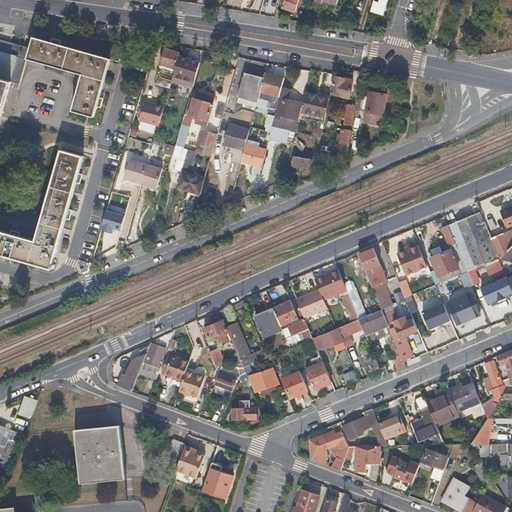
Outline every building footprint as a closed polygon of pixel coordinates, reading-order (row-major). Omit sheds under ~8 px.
[(297,0),(284,0),(282,8),(294,11),(297,0)] [(374,0),(371,11),(384,15),(388,0),(374,0)] [(31,48),(27,58),(83,74),(73,111),(94,117),(111,59),(48,41),(34,37),(31,48)] [(27,58),(31,48),(0,39),(0,78),(10,81),(11,78),(20,81),(25,63),(27,58)] [(179,57),(180,52),(165,49),(161,65),(176,70),(179,57)] [(176,70),(174,77),(195,82),(200,63),(179,57),(176,70)] [(263,77),(267,64),(250,60),(247,72),(255,74),(255,75),(263,77)] [(259,99),(264,79),(247,75),(246,77),(244,77),(237,103),(256,108),(259,99)] [(284,80),(265,75),(264,79),(259,99),(268,102),(270,94),(280,97),(282,89),(284,80)] [(173,80),(157,76),(154,83),(170,88),(173,80)] [(349,98),(348,105),(356,106),(359,87),(353,86),(353,84),(345,83),(346,79),(336,77),(333,93),(349,98)] [(0,119),(1,116),(12,82),(10,81),(0,78),(0,119)] [(291,92),(282,89),(280,97),(277,109),(275,116),(275,117),(297,122),(301,105),(288,102),(291,92)] [(330,97),(307,91),(302,110),(326,116),(327,111),(330,97)] [(195,100),(190,116),(187,126),(195,129),(193,137),(197,138),(196,143),(192,141),(189,150),(194,152),(210,157),(216,135),(205,132),(212,105),(214,99),(197,93),(195,100)] [(370,93),(364,124),(380,127),(386,97),(370,93)] [(190,99),(186,115),(190,116),(195,100),(190,99)] [(159,125),(165,106),(145,101),(140,119),(159,125)] [(338,164),(346,166),(347,160),(356,106),(348,105),(344,130),(343,134),(338,134),(337,142),(341,143),(338,164)] [(272,127),(274,115),(267,114),(265,127),(272,127)] [(229,126),(224,144),(230,146),(243,149),(248,131),(229,126)] [(293,144),(294,144),(302,152),(305,146),(296,138),(293,144)] [(172,155),(173,145),(165,144),(164,154),(172,155)] [(134,207),(141,185),(123,179),(129,158),(147,163),(152,147),(148,145),(145,154),(135,150),(134,154),(125,151),(115,186),(114,186),(100,232),(105,234),(106,233),(121,238),(131,206),(134,207)] [(246,145),(241,161),(262,167),(266,150),(246,145)] [(243,149),(230,146),(230,149),(234,150),(233,152),(242,154),(243,149)] [(333,150),(322,148),(319,162),(330,164),(333,150)] [(0,254),(20,260),(30,262),(51,268),(59,240),(83,156),(61,150),(36,241),(0,231),(0,254)] [(188,150),(182,171),(183,171),(179,188),(201,194),(204,184),(205,178),(187,173),(190,162),(191,162),(194,152),(189,150),(188,150)] [(312,160),(293,156),(292,166),(310,169),(312,160)] [(142,183),(147,164),(130,159),(125,178),(137,181),(142,183)] [(142,183),(142,185),(157,189),(163,169),(147,164),(142,183)] [(261,177),(267,178),(270,167),(264,165),(261,177)] [(174,195),(174,210),(192,211),(192,196),(174,195)] [(511,208),(501,213),(507,227),(511,224),(511,208)] [(480,212),(448,226),(449,226),(456,243),(464,240),(469,252),(461,255),(467,272),(477,268),(499,259),(501,258),(498,255),(492,239),(480,212)] [(456,243),(449,226),(442,229),(449,247),(456,244),(456,243)] [(504,234),(492,239),(498,255),(501,258),(501,260),(506,254),(509,251),(510,250),(504,234)] [(429,266),(420,245),(398,254),(407,275),(429,266)] [(373,250),(360,255),(372,286),(386,281),(373,250)] [(433,258),(443,282),(461,275),(451,251),(433,258)] [(467,272),(473,285),(482,280),(477,268),(467,272)] [(316,281),(320,290),(324,298),(346,289),(339,271),(316,281)] [(404,298),(413,295),(406,279),(398,282),(404,298)] [(501,280),(482,288),(489,304),(507,296),(501,280)] [(480,287),(476,289),(489,321),(511,311),(511,302),(510,298),(488,307),(480,287)] [(420,312),(469,292),(468,288),(436,301),(434,297),(416,304),(420,312)] [(320,290),(297,300),(301,311),(304,318),(328,309),(324,298),(320,290)] [(394,294),(396,302),(404,299),(401,292),(394,294)] [(357,314),(348,293),(341,296),(350,316),(357,314)] [(471,295),(450,304),(458,324),(480,315),(471,295)] [(412,298),(406,301),(411,314),(418,311),(412,298)] [(291,301),(274,308),(281,325),(282,327),(298,319),(291,301)] [(406,301),(392,306),(397,319),(411,314),(406,301)] [(450,319),(444,304),(426,311),(432,327),(450,319)] [(274,308),(255,316),(265,337),(283,329),(282,327),(281,325),(274,308)] [(328,309),(304,318),(304,319),(306,323),(330,313),(328,309)] [(360,320),(363,329),(366,336),(374,333),(389,326),(382,310),(360,320)] [(313,339),(306,323),(304,319),(304,318),(301,311),(299,312),(302,321),(288,327),(292,337),(299,334),(300,336),(304,334),(307,342),(313,339)] [(337,329),(313,339),(318,351),(344,340),(343,337),(363,329),(360,320),(337,329)] [(222,321),(206,328),(210,340),(217,337),(220,344),(230,340),(222,321)] [(237,323),(228,327),(244,368),(269,358),(265,349),(251,354),(237,323)] [(377,339),(384,336),(392,332),(389,326),(374,333),(377,339)] [(292,337),(288,327),(283,329),(291,349),(307,342),(304,334),(300,336),(299,334),(292,337)] [(384,336),(399,370),(407,367),(405,362),(404,360),(396,342),(392,332),(384,336)] [(374,333),(366,336),(369,343),(377,340),(377,339),(374,333)] [(396,342),(404,360),(412,356),(404,339),(396,342)] [(150,344),(149,347),(143,362),(157,367),(164,349),(150,344)] [(122,377),(119,385),(131,391),(132,391),(139,373),(143,362),(149,347),(135,355),(126,377),(122,377)] [(219,348),(209,352),(215,367),(217,367),(228,368),(219,348)] [(371,372),(380,368),(372,349),(363,353),(371,372)] [(511,378),(504,381),(507,389),(511,389),(511,350),(497,357),(501,365),(506,364),(511,378)] [(237,355),(230,358),(233,365),(240,363),(237,355)] [(168,358),(162,372),(182,380),(188,366),(168,358)] [(143,362),(139,373),(156,380),(160,369),(157,367),(143,362)] [(503,396),(507,389),(493,362),(486,365),(494,389),(491,390),(495,399),(503,396)] [(314,389),(332,382),(332,381),(325,366),(324,363),(306,370),(314,389)] [(239,368),(241,382),(249,380),(244,368),(239,368)] [(274,368),(250,376),(257,392),(280,383),(274,368)] [(219,376),(216,384),(232,390),(236,378),(229,375),(230,372),(222,369),(219,376)] [(342,374),(346,385),(358,381),(354,370),(342,374)] [(187,372),(178,393),(197,401),(205,379),(187,372)] [(282,379),(290,398),(308,391),(300,372),(282,379)] [(214,374),(210,386),(214,388),(216,384),(219,376),(214,374)] [(148,394),(154,379),(148,377),(143,392),(148,394)] [(249,380),(241,382),(244,389),(252,386),(249,380)] [(471,381),(457,387),(458,390),(473,384),(471,381)] [(457,387),(449,390),(450,393),(457,410),(480,401),(473,384),(458,390),(457,387)] [(511,389),(507,389),(503,396),(501,400),(511,399),(511,411),(511,419),(511,418),(511,389)] [(442,399),(429,405),(431,411),(437,425),(460,415),(457,410),(450,393),(441,397),(442,399)] [(22,413),(33,417),(38,400),(28,397),(22,413)] [(483,409),(488,419),(492,413),(497,405),(490,400),(483,409)] [(239,408),(233,408),(233,419),(257,419),(256,408),(250,408),(249,401),(239,401),(239,408)] [(220,402),(216,413),(223,416),(227,404),(220,402)] [(476,407),(460,413),(467,427),(481,422),(478,417),(479,416),(476,407)] [(431,438),(442,438),(437,425),(431,411),(422,414),(424,420),(427,428),(416,432),(419,440),(430,435),(431,438)] [(379,424),(374,413),(345,426),(349,436),(356,433),(357,436),(365,433),(364,430),(379,424)] [(398,416),(379,424),(385,439),(405,431),(398,416)] [(488,419),(472,444),(488,444),(493,419),(488,419)] [(413,424),(416,432),(427,428),(424,420),(413,424)] [(0,474),(3,476),(21,433),(0,425),(0,474)] [(125,478),(124,469),(116,470),(115,462),(124,461),(120,425),(75,430),(81,483),(125,478)] [(334,431),(322,436),(323,439),(336,435),(334,431)] [(310,441),(311,459),(326,464),(329,458),(327,449),(336,446),(333,456),(337,458),(333,467),(342,470),(349,449),(342,432),(336,435),(323,439),(322,436),(310,441)] [(173,445),(170,453),(180,456),(184,443),(175,440),(174,441),(172,440),(171,444),(173,445)] [(511,443),(488,444),(472,444),(479,456),(493,456),(493,454),(501,454),(502,468),(510,468),(508,454),(511,454),(511,462),(511,443)] [(454,444),(450,457),(456,460),(462,444),(454,444)] [(361,446),(357,446),(358,472),(367,472),(367,466),(367,463),(381,463),(381,446),(361,446)] [(196,452),(185,448),(177,471),(189,475),(196,452)] [(428,450),(424,461),(436,466),(431,479),(438,482),(447,457),(428,450)] [(205,455),(196,452),(189,475),(198,478),(205,455)] [(394,476),(413,483),(420,465),(410,461),(408,465),(400,462),(400,460),(392,457),(387,470),(395,473),(394,476)] [(116,470),(124,469),(124,461),(115,462),(116,470)] [(473,466),(486,488),(492,477),(482,461),(473,466)] [(223,466),(212,462),(205,482),(229,490),(234,476),(221,471),(223,466)] [(455,478),(443,502),(461,511),(469,511),(475,501),(465,496),(470,487),(455,478)] [(297,508),(302,491),(299,489),(294,507),(297,508)] [(294,507),(292,511),(309,511),(313,504),(316,505),(319,497),(302,491),(297,508),(294,507)] [(339,511),(355,511),(356,510),(349,507),(352,499),(349,496),(345,494),(339,511)] [(324,511),(334,511),(339,499),(330,495),(324,511)] [(480,499),(472,511),(503,511),(480,499)]
